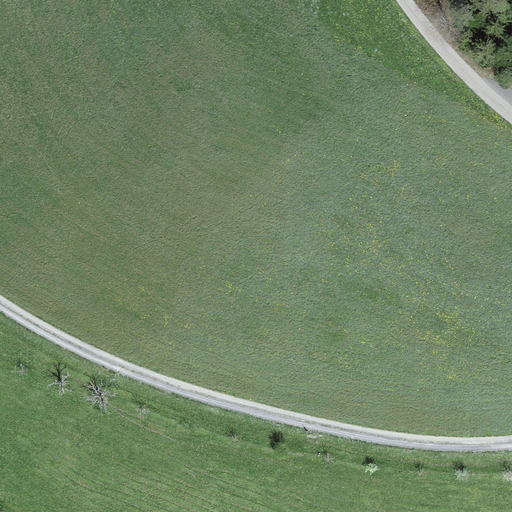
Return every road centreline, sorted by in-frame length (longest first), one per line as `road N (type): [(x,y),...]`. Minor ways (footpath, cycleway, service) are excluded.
road 1 (track): [(511,442),(395,438),(218,398),(102,358),(0,302)]
road 2 (unclassified): [(404,0),(511,115)]
